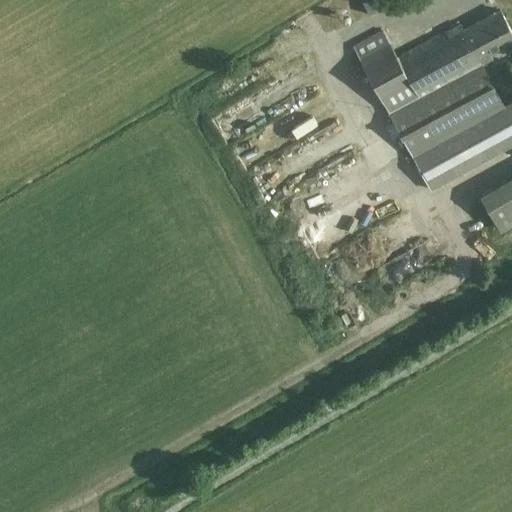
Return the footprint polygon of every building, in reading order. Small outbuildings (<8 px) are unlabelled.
[(360,0),(368,13),(391,0),(395,8),(410,0),(360,0)] [(511,40),(511,32),(500,10),(463,30),(460,24),(398,57),(384,30),(355,46),(363,62),(430,189),(456,175),(511,144),(511,102),(503,107),(481,64),(492,58),(489,53),(511,40)] [(243,96),(243,82),(220,82),(219,96),(243,96)] [(372,157),(378,172),(393,166),(388,151),(372,157)] [(511,177),(481,195),(500,231),(511,223),(511,177)] [(320,188),(302,195),(306,204),(324,198),(320,188)]
